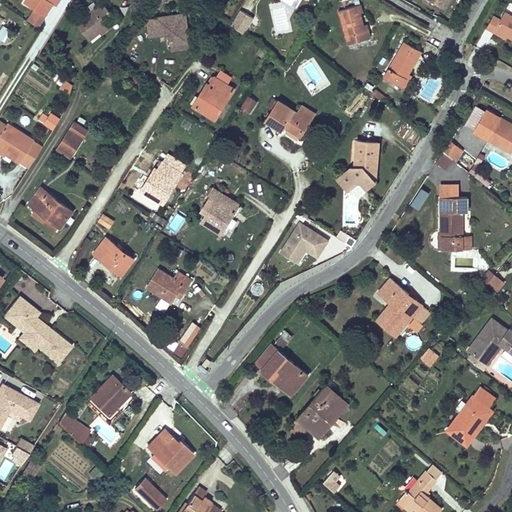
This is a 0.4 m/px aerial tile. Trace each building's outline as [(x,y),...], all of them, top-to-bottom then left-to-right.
[(26,0),(25,3),(45,16),(53,2),(50,1),(50,0),(26,0)] [(159,10),(165,0),(157,0),(154,6),(159,10)] [(422,0),(423,0),(429,4),(430,0),(445,9),(450,0),(422,0)] [(100,31),(111,23),(107,18),(112,13),(103,2),(76,23),(90,40),(100,31)] [(365,25),(361,13),(364,12),(363,8),(361,4),(338,11),(348,44),(369,38),(368,37),(367,32),(365,25)] [(232,25),(245,34),(255,19),(242,10),(232,25)] [(496,29),(508,35),(511,37),(511,14),(505,11),(501,19),(494,15),(487,27),(495,31),(496,29)] [(118,21),(112,13),(107,18),(111,23),(100,31),(102,33),(118,21)] [(190,47),(185,13),(147,18),(150,37),(169,34),(171,36),(170,38),(171,50),(190,47)] [(0,33),(0,42),(4,45),(11,34),(3,29),(0,33)] [(496,29),(495,31),(506,38),(508,35),(496,29)] [(403,86),(410,74),(422,51),(416,48),(409,44),(404,41),(384,76),(403,86)] [(312,95),(330,83),(313,57),(295,69),(312,95)] [(412,76),(410,74),(403,86),(406,87),(412,76)] [(215,119),(234,88),(215,76),(210,84),(207,83),(203,90),(205,92),(201,98),(199,96),(196,94),(191,102),(194,105),(193,105),(215,119)] [(70,93),(74,84),(64,80),(60,89),(70,93)] [(376,89),(373,94),(382,101),(386,97),(376,89)] [(257,96),(251,92),(241,108),(247,112),(248,110),(256,98),(257,96)] [(251,112),(259,100),(256,98),(248,110),(251,112)] [(279,100),(266,120),(282,130),(285,125),(286,124),(289,126),(288,128),(301,136),(314,115),(301,106),(298,112),(279,100)] [(486,109),(474,131),(511,152),(511,126),(499,119),(500,117),(486,109)] [(43,113),(39,119),(45,123),(48,118),(49,117),(43,113)] [(499,119),(511,126),(511,123),(500,117),(499,119)] [(48,118),(45,123),(54,129),(57,124),(48,118)] [(77,119),(74,124),(83,130),(87,124),(77,119)] [(0,120),(0,143),(8,149),(5,153),(6,153),(20,162),(21,161),(33,141),(34,140),(7,123),(6,125),(0,120)] [(83,130),(74,124),(70,130),(68,129),(57,147),(71,156),(82,138),(79,136),(83,130)] [(337,179),(348,190),(357,182),(361,182),(367,188),(376,181),(379,142),(357,140),(355,167),(352,169),(351,167),(337,179)] [(446,147),(454,155),(459,146),(451,140),(446,147)] [(43,147),(33,141),(21,161),(30,167),(43,147)] [(454,155),(458,158),(463,150),(459,146),(454,155)] [(454,155),(446,147),(444,150),(452,157),(454,155)] [(452,157),(444,150),(436,162),(445,169),(453,158),(452,157)] [(187,165),(168,153),(163,161),(182,172),(187,165)] [(158,168),(156,167),(151,175),(153,176),(144,191),(164,203),(182,172),(163,161),(158,168)] [(144,191),(153,176),(151,175),(142,190),(144,191)] [(360,184),(351,188),(355,196),(364,192),(360,184)] [(42,187),(29,203),(36,209),(32,213),(55,231),(59,226),(60,227),(73,211),(42,187)] [(235,212),(240,204),(232,199),(230,201),(227,199),(229,197),(214,188),(209,196),(215,200),(202,222),(222,234),(233,215),(231,214),(233,211),(235,212)] [(443,249),(464,249),(463,235),(463,211),(468,212),(468,196),(441,196),(441,231),(441,232),(443,232),(443,249)] [(168,227),(176,232),(185,218),(177,213),(168,227)] [(114,221),(103,214),(99,221),(110,227),(114,221)] [(153,219),(163,225),(166,220),(156,214),(153,219)] [(322,249),(328,240),(300,222),(281,252),(297,263),(306,249),(311,242),(322,249)] [(463,235),(464,249),(472,249),(472,235),(463,235)] [(134,258),(107,237),(94,253),(121,274),(134,258)] [(322,249),(311,242),(306,249),(318,257),(322,249)] [(172,302),(178,293),(177,293),(179,290),(184,293),(192,279),(178,271),(174,278),(159,268),(147,286),(172,302)] [(488,282),(495,274),(490,270),(483,277),(488,282)] [(493,286),(500,278),(495,274),(488,282),(493,286)] [(390,277),(378,292),(391,302),(394,305),(380,322),(396,335),(412,315),(421,304),(422,303),(416,299),(413,302),(406,296),(409,293),(390,277)] [(497,290),(504,282),(500,278),(493,286),(497,290)] [(409,293),(406,296),(413,302),(416,299),(409,293)] [(43,325),(34,318),(36,316),(40,311),(19,295),(5,313),(25,329),(23,331),(31,337),(26,344),(34,350),(38,346),(58,362),(72,344),(53,329),(50,333),(42,327),(43,325)] [(394,305),(391,302),(377,320),(380,322),(394,305)] [(421,304),(412,315),(420,321),(429,310),(421,304)] [(25,329),(5,313),(3,315),(23,331),(25,329)] [(53,329),(36,316),(34,318),(43,325),(42,327),(50,333),(53,329)] [(469,349),(481,357),(485,351),(491,355),(500,342),(503,344),(511,351),(511,328),(510,328),(509,330),(492,317),(469,349)] [(187,345),(199,325),(190,320),(179,340),(187,345)] [(26,344),(31,337),(23,331),(18,337),(26,344)] [(286,331),(281,336),(287,341),(292,336),(286,331)] [(287,341),(281,336),(276,342),(282,347),(287,341)] [(171,338),(166,347),(182,356),(187,347),(171,338)] [(485,351),(481,357),(488,363),(503,344),(500,342),(491,355),(485,351)] [(283,378),(295,389),(308,374),(272,344),(257,362),(263,368),(262,369),(264,371),(277,381),(279,383),(283,378)] [(423,360),(430,366),(439,355),(432,349),(423,360)] [(202,364),(206,367),(211,361),(207,357),(202,364)] [(264,371),(263,373),(275,384),(277,381),(264,371)] [(117,406),(130,392),(122,384),(121,386),(117,382),(118,381),(112,374),(90,397),(108,414),(117,406)] [(295,389),(283,378),(279,383),(292,394),(295,389)] [(0,426),(10,409),(29,420),(39,402),(2,382),(0,385),(0,426)] [(299,416),(290,426),(301,435),(309,426),(320,436),(348,404),(326,385),(322,390),(317,395),(299,416)] [(490,407),(497,398),(481,386),(474,395),(473,394),(447,429),(467,444),(479,429),(476,426),(490,407)] [(479,429),(493,409),(490,407),(476,426),(479,429)] [(63,426),(68,419),(71,416),(65,411),(58,421),(63,426)] [(90,429),(71,416),(68,419),(88,432),(89,430),(90,429)] [(88,432),(68,419),(63,426),(80,444),(81,442),(86,433),(88,432)] [(193,453),(179,440),(178,442),(164,428),(148,446),(163,461),(168,465),(175,472),(193,453)] [(89,447),(95,439),(86,433),(81,442),(89,447)] [(163,461),(155,453),(151,456),(164,468),(168,465),(163,461)] [(12,476),(23,460),(15,455),(5,471),(12,476)] [(26,477),(36,462),(32,459),(22,474),(26,477)] [(442,472),(433,465),(428,471),(436,478),(442,472)] [(334,470),(324,482),(335,492),(340,486),(336,482),(340,476),(334,470)] [(405,504),(412,511),(414,509),(418,511),(438,511),(442,509),(429,498),(430,497),(426,493),(437,479),(436,478),(428,471),(427,470),(408,491),(407,490),(400,498),(406,503),(405,504)] [(167,498),(145,477),(135,488),(156,508),(156,509),(167,498)] [(219,511),(209,505),(210,503),(211,501),(204,495),(206,491),(198,486),(179,511),(219,511)] [(156,508),(135,488),(132,491),(153,511),(156,508)] [(406,503),(400,498),(398,501),(410,511),(412,511),(405,504),(406,503)] [(179,511),(186,502),(184,501),(176,511),(179,511)] [(220,510),(210,503),(209,505),(219,511),(220,510)]
